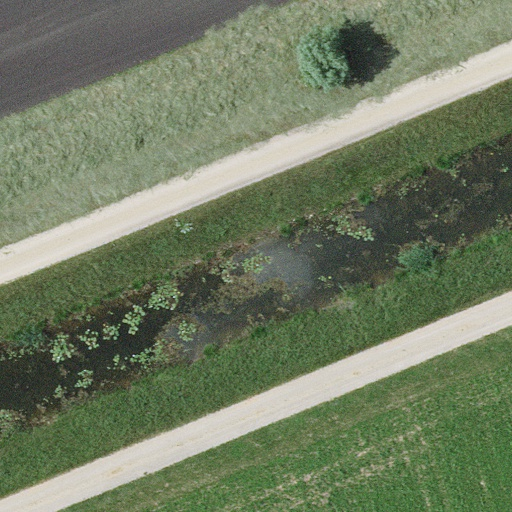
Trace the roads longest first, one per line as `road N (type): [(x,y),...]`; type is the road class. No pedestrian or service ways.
road 1 (track): [(511,55),(0,265)]
road 2 (track): [(511,306),(13,511)]
